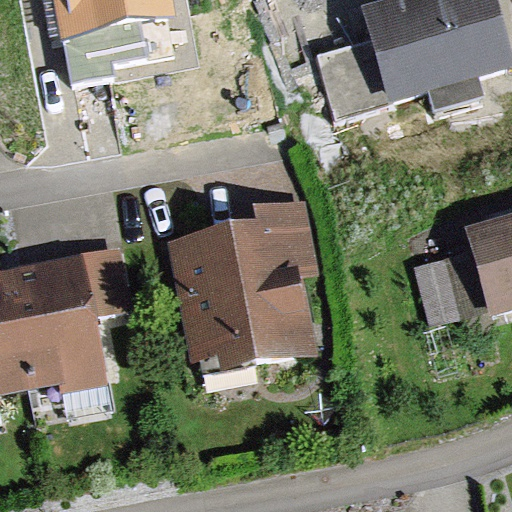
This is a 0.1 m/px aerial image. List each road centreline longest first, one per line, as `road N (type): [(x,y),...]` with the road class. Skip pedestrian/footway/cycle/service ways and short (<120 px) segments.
road 1 (residential): [(0,198),(281,148)]
road 2 (residential): [(511,445),(418,475),(235,511)]
